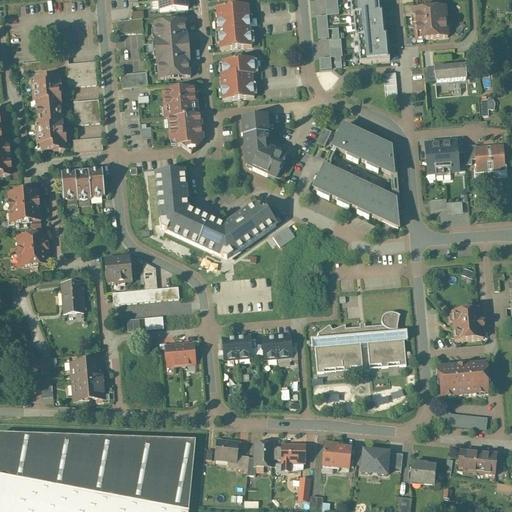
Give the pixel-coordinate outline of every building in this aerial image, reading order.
[(186,0),(171,0),(159,1),(160,12),(188,10),(186,0)] [(326,0),(327,15),(339,15),(338,0),(326,0)] [(379,0),(349,0),(351,16),(353,16),(355,38),(357,38),(360,64),(389,62),(387,35),(385,35),(383,12),(381,12),(379,0)] [(248,6),(216,9),(217,21),(218,32),(219,51),(252,48),(250,29),(249,18),(248,6)] [(445,8),(413,11),(414,19),(416,21),(416,26),(414,26),(415,36),(422,36),(422,40),(447,38),(445,8)] [(322,70),(343,68),(341,28),(329,29),(328,15),(317,16),(319,40),(330,39),(331,57),(321,58),(322,70)] [(142,20),(116,22),(117,36),(143,34),(142,20)] [(175,23),(161,24),(159,24),(158,24),(154,25),(154,24),(154,25),(155,38),(154,39),(155,45),(156,44),(157,61),(156,61),(157,67),(158,67),(159,80),(159,81),(159,80),(163,80),(164,80),(166,80),(180,79),(183,78),(183,79),(183,78),(189,78),(190,78),(190,77),(189,67),(189,66),(189,62),(189,55),(188,45),(188,44),(187,37),(186,37),(186,33),(185,22),(184,22),(185,22),(178,23),(178,22),(178,23),(175,23)] [(461,23),(453,33),(458,36),(466,27),(461,23)] [(95,63),(68,65),(68,60),(23,64),(24,76),(66,72),(67,77),(96,74),(95,63)] [(253,60),(222,63),(223,75),(220,76),(221,88),(222,102),(254,99),(253,85),(252,75),(251,71),(254,70),(253,60)] [(465,66),(434,69),(435,83),(466,80),(465,66)] [(146,73),(121,76),(122,90),(148,87),(146,73)] [(489,73),(482,73),(483,88),(491,88),(489,73)] [(96,74),(67,77),(68,89),(97,86),(96,74)] [(395,75),(383,75),(386,105),(398,104),(395,75)] [(58,78),(47,79),(35,80),(36,87),(33,87),(34,103),(37,102),(38,107),(36,108),(61,106),(60,95),(61,95),(60,83),(59,84),(58,78)] [(182,90),(176,91),(163,93),(166,120),(170,120),(200,117),(200,116),(197,117),(197,112),(194,112),(193,106),(196,106),(195,90),(182,91),(182,90)] [(98,101),(73,103),(74,115),(99,112),(98,101)] [(61,106),(36,108),(36,109),(38,109),(39,123),(37,123),(37,124),(62,122),(62,121),(60,107),(61,107),(61,106)] [(99,112),(74,115),(75,126),(100,124),(99,112)] [(200,117),(170,120),(171,129),(169,130),(171,142),(176,142),(176,147),(186,146),(186,151),(191,155),(202,141),(200,117)] [(275,152),(265,148),(264,137),(268,137),(267,118),(242,120),(246,167),(252,171),(268,178),(269,175),(276,178),(285,160),(274,155),(275,152)] [(62,122),(37,124),(37,125),(39,124),(40,130),(37,130),(38,145),(41,145),(41,151),(53,150),(54,152),(65,151),(64,144),(66,144),(65,132),(63,132),(62,122)] [(0,178),(10,177),(10,171),(11,170),(8,144),(2,145),(0,126),(0,178)] [(142,129),(143,137),(152,136),(152,128),(142,129)] [(318,145),(326,147),(331,132),(323,129),(318,145)] [(390,152),(375,145),(374,147),(369,145),(370,142),(355,135),(354,138),(341,132),(333,149),(347,156),(346,159),(358,165),(359,162),(367,166),(366,169),(378,174),(379,171),(393,178),(391,156),(389,154),(390,152)] [(102,139),(73,141),(74,153),(103,151),(102,139)] [(456,144),(425,147),(427,177),(436,176),(436,174),(442,174),(443,177),(443,174),(450,173),(450,175),(459,174),(456,144)] [(475,147),(463,148),(464,166),(471,166),(471,161),(476,161),(475,150),(475,147)] [(475,150),(476,161),(477,170),(477,173),(503,170),(503,168),(501,148),(475,150)] [(503,170),(477,173),(477,170),(474,170),(475,180),(488,179),(488,176),(493,175),(493,179),(507,177),(506,168),(503,168),(503,170)] [(88,174),(76,175),(75,173),(61,175),(63,198),(77,197),(77,201),(91,200),(91,196),(104,194),(102,171),(88,172),(88,174)] [(364,193),(359,191),(361,188),(346,181),(344,184),(340,182),(341,179),(326,172),(325,175),(322,173),(313,191),(318,193),(317,196),(328,201),(330,198),(338,202),(336,205),(348,211),(350,208),(358,211),(356,214),(368,220),(370,217),(398,230),(396,208),(379,200),(381,197),(366,190),(364,193)] [(185,173),(155,175),(159,232),(227,263),(275,229),(257,206),(222,227),(189,212),(185,173)] [(38,193),(8,196),(10,222),(14,222),(14,225),(40,222),(38,193)] [(445,201),(430,203),(431,214),(447,212),(447,217),(462,215),(462,205),(446,206),(445,201)] [(273,237),(281,248),(296,238),(289,227),(273,237)] [(47,236),(17,238),(20,265),(23,265),(23,267),(49,265),(47,236)] [(129,259),(105,260),(107,284),(114,283),(114,285),(131,284),(129,259)] [(157,290),(155,269),(144,264),(142,264),(144,291),(157,290)] [(465,268),(462,275),(474,279),(476,272),(465,268)] [(81,284),(62,286),(64,316),(83,315),(81,284)] [(144,291),(113,293),(113,306),(179,300),(178,289),(157,290),(144,291)] [(480,312),(452,314),(455,342),(483,340),(482,329),(483,329),(483,323),(481,323),(480,312)] [(384,316),(384,317),(383,317),(382,318),(382,320),(381,321),(381,322),(381,324),(382,325),(382,326),(383,327),(365,328),(365,325),(359,325),(359,329),(345,330),(345,327),(332,331),(329,327),(317,335),(321,340),(310,341),(311,350),(312,350),(312,349),(315,349),(317,374),(324,374),(323,370),(344,369),(344,372),(351,371),(350,368),(362,367),(360,345),(367,345),(369,366),(381,365),(381,369),(388,368),(388,365),(399,364),(399,367),(406,367),(404,341),(406,341),(406,342),(407,342),(406,332),(394,333),(394,332),(397,331),(400,317),(397,315),(394,315),(391,314),(388,315),(386,315),(384,316)] [(163,318),(145,320),(146,331),(164,330),(163,318)] [(145,320),(127,321),(128,333),(146,331),(145,320)] [(241,336),(236,337),(237,360),(251,359),(251,357),(251,349),(250,337),(241,338),(241,336)] [(277,359),(276,336),(270,337),(271,338),(262,338),(263,351),(263,356),(263,360),(277,359)] [(280,336),(276,336),(277,359),(291,358),(291,353),(291,348),(290,337),(280,337),(280,336)] [(237,360),(236,337),(231,337),(231,338),(222,339),(223,351),(223,357),(224,361),(237,360)] [(193,345),(165,347),(166,350),(167,368),(195,366),(193,347),(193,345)] [(56,359),(39,360),(40,372),(51,371),(50,365),(56,365),(56,359)] [(101,361),(72,364),(72,370),(71,370),(73,397),(75,397),(75,403),(103,401),(103,396),(104,395),(101,361)] [(465,366),(458,367),(451,368),(450,367),(449,367),(450,368),(442,368),(441,368),(439,369),(439,368),(438,368),(438,369),(439,369),(439,372),(437,372),(437,373),(439,373),(440,381),(438,381),(438,382),(440,382),(441,397),(441,398),(442,398),(444,397),(444,398),(445,398),(445,397),(452,397),(453,397),(461,396),(462,396),(466,395),(466,396),(467,396),(467,395),(475,395),(476,395),(476,394),(483,394),(484,394),(485,394),(484,394),(486,394),(488,394),(488,393),(487,393),(486,378),(488,378),(488,377),(486,377),(485,369),(487,369),(487,368),(485,368),(485,365),(485,364),(484,364),(484,365),(482,365),(482,364),(481,365),(474,366),(474,365),(473,365),(473,366),(465,366)] [(52,382),(41,383),(42,394),(53,393),(52,387),(52,382)] [(442,425),(487,430),(489,418),(443,413),(442,425)] [(195,440),(0,434),(0,476),(187,511),(195,440)] [(238,444),(216,442),(215,460),(228,461),(236,462),(237,456),(238,444)] [(272,446),(255,445),(255,459),(255,467),(272,467),(272,460),(281,460),(281,449),(272,449),(272,446)] [(338,447),(324,445),(322,467),(348,469),(350,450),(338,449),(338,447)] [(281,446),(281,449),(281,460),(281,473),(290,473),(290,465),(305,464),(304,446),(281,446)] [(390,453),(362,452),(361,477),(388,478),(390,453)] [(475,455),(459,454),(458,468),(463,468),(462,473),(475,474),(475,471),(479,472),(482,475),(494,476),(496,458),(488,457),(488,455),(476,453),(475,455)] [(248,457),(237,456),(236,462),(228,461),(227,469),(247,471),(248,459),(248,457)] [(255,459),(248,459),(247,471),(246,477),(255,477),(255,467),(255,459)] [(452,462),(446,461),(444,477),(450,478),(452,462)] [(427,464),(411,463),(410,482),(421,483),(421,485),(434,486),(436,467),(427,466),(427,464)] [(187,511),(0,476),(0,511),(187,511)] [(309,480),(299,479),(297,506),(301,507),(301,502),(307,502),(309,480)] [(451,491),(443,490),(442,498),(450,499),(451,491)] [(321,511),(322,498),(310,497),(309,511),(321,511)] [(409,511),(411,500),(398,498),(396,511),(409,511)]
